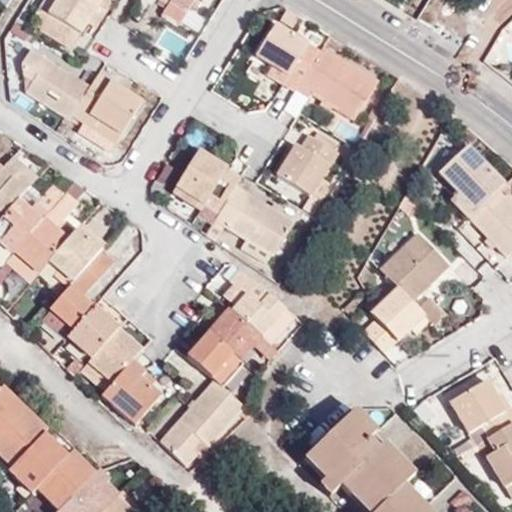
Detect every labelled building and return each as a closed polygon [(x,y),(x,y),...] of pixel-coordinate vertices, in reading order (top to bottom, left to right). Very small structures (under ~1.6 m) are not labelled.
[(46,15),(55,0),(46,0),(31,24),(69,47),(77,35),(46,15)] [(98,0),(55,0),(46,15),(77,35),(98,0)] [(167,0),(169,1),(186,12),(193,0),(167,0)] [(169,1),(165,7),(161,15),(178,25),(186,12),(169,1)] [(292,95),(317,56),(273,28),(254,58),(270,69),(285,78),(279,87),(292,95)] [(374,85),(321,50),(317,56),(292,95),(303,103),(309,94),(335,111),(352,121),(374,85)] [(71,118),(89,89),(31,52),(20,68),(23,79),(31,84),(23,94),(68,123),(71,118)] [(264,77),(279,87),(285,78),(270,69),(264,77)] [(140,102),(97,75),(89,89),(71,118),(100,138),(106,128),(118,136),(140,102)] [(349,128),(352,121),(335,111),(332,117),(349,128)] [(113,146),(118,136),(106,128),(100,138),(113,146)] [(307,137),(298,150),(293,145),(275,177),(309,199),(335,154),(307,137)] [(495,191),(502,185),(466,148),(437,176),(456,196),(472,215),(495,191)] [(201,207),(216,217),(233,189),(238,180),(197,154),(171,196),(198,212),(201,207)] [(12,157),(0,169),(0,219),(16,200),(21,195),(24,192),(11,181),(24,167),(12,157)] [(36,177),(24,167),(11,181),(24,192),(36,177)] [(45,214),(62,194),(52,184),(33,205),(45,214)] [(213,222),(221,227),(245,242),(269,257),(272,258),(292,225),(277,217),(268,211),(233,189),(216,217),(213,222)] [(511,208),(495,191),(472,215),(465,221),(485,240),(493,248),(503,260),(511,251),(511,208)] [(75,205),(62,194),(45,214),(11,253),(35,275),(46,262),(65,241),(54,230),(60,223),(75,205)] [(27,212),(33,205),(21,195),(16,200),(27,212)] [(472,215),(456,196),(447,204),(465,221),(472,215)] [(0,243),(11,253),(45,214),(33,205),(27,212),(16,200),(0,219),(0,243)] [(271,206),(268,211),(277,217),(280,211),(271,206)] [(105,244),(81,222),(75,229),(100,251),(105,244)] [(204,236),(213,242),(221,227),(213,222),(204,236)] [(72,233),(60,223),(54,230),(65,241),(72,233)] [(100,251),(75,229),(72,233),(65,241),(46,262),(55,271),(70,285),(100,251)] [(415,235),(377,272),(394,290),(409,304),(446,270),(415,235)] [(493,248),(485,240),(481,244),(488,252),(493,248)] [(269,257),(245,242),(240,250),(263,265),(269,257)] [(0,259),(2,262),(10,254),(11,253),(0,243),(0,259)] [(114,263),(100,251),(70,285),(64,291),(46,311),(71,332),(91,309),(81,300),(114,263)] [(2,262),(26,285),(35,275),(11,253),(10,254),(2,262)] [(233,307),(230,311),(260,336),(283,308),(238,269),(227,282),(232,286),(243,296),(233,307)] [(70,285),(55,271),(50,278),(64,291),(70,285)] [(222,297),(233,307),(243,296),(232,286),(222,297)] [(409,304),(394,290),(368,315),(375,321),(362,333),(383,357),(411,329),(422,319),(417,314),(409,304)] [(429,326),(432,330),(445,318),(429,302),(417,314),(422,319),(429,326)] [(115,331),(91,309),(71,332),(65,340),(88,361),(115,331)] [(65,340),(71,332),(46,311),(38,320),(63,343),(65,340)] [(230,311),(208,336),(238,362),(260,336),(230,311)] [(293,317),(286,311),(263,338),(271,345),(293,317)] [(418,337),(429,326),(422,319),(411,329),(418,337)] [(139,353),(115,331),(88,361),(79,371),(103,393),(132,362),(139,353)] [(208,336),(185,361),(211,384),(216,387),(238,362),(208,336)] [(144,373),(132,362),(103,393),(100,397),(132,426),(157,396),(139,379),(144,373)] [(448,405),(474,448),(477,446),(511,423),(511,412),(510,409),(502,414),(495,402),(485,383),(448,405)] [(211,384),(158,444),(183,468),(194,456),(198,456),(193,451),(200,443),(204,448),(241,409),(216,387),(211,384)] [(0,434),(23,412),(1,390),(0,390),(0,434)] [(502,414),(510,409),(503,398),(495,402),(502,414)] [(42,437),(45,434),(23,412),(0,434),(0,459),(10,470),(42,437)] [(303,459),(322,481),(334,493),(338,488),(348,499),(356,492),(373,511),(427,511),(403,486),(413,477),(352,412),(303,459)] [(511,423),(477,446),(503,489),(511,483),(511,423)] [(34,490),(65,459),(42,437),(10,470),(7,473),(20,486),(30,495),(34,490)] [(198,456),(204,448),(200,443),(193,451),(198,456)] [(56,511),(94,474),(72,453),(65,459),(34,490),(46,501),(56,511)] [(100,511),(113,499),(102,488),(108,482),(97,471),(94,474),(56,511),(100,511)] [(322,481),(317,486),(328,498),(334,493),(322,481)] [(102,488),(113,499),(119,493),(108,482),(102,488)] [(511,483),(503,489),(510,501),(511,499),(511,483)] [(15,491),(24,501),(30,495),(20,486),(15,491)] [(34,490),(30,495),(41,507),(46,501),(34,490)] [(348,499),(359,511),(373,511),(356,492),(348,499)] [(119,493),(113,499),(125,511),(129,511),(134,507),(119,493)] [(138,511),(134,507),(129,511),(125,511),(113,499),(100,511),(138,511)]
